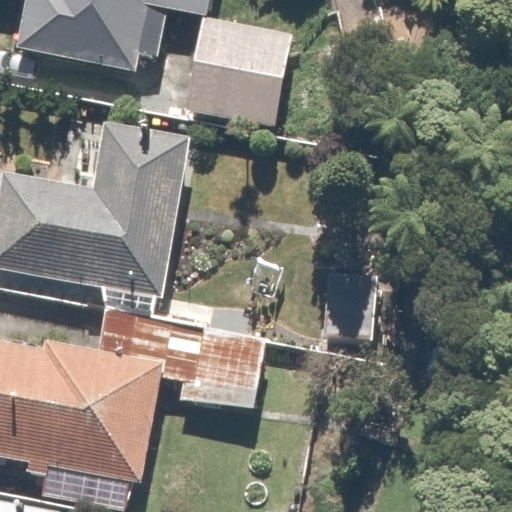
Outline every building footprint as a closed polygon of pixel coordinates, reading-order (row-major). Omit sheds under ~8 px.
[(208,0),(17,0),(8,51),(148,77),(160,10),(187,15),(205,19),(208,0)] [(415,0),(316,0),(311,41),(409,53),(415,0)] [(288,30),(186,17),(169,111),(270,130),(288,30)] [(156,296),(180,132),(99,120),(90,182),(0,168),(0,273),(92,287),(156,296)] [(156,296),(92,287),(83,348),(0,335),(0,457),(40,464),(35,499),(47,501),(122,511),(137,511),(153,403),(248,417),(264,313),(156,296)] [(0,511),(45,511),(47,501),(35,499),(0,493),(0,511)]
